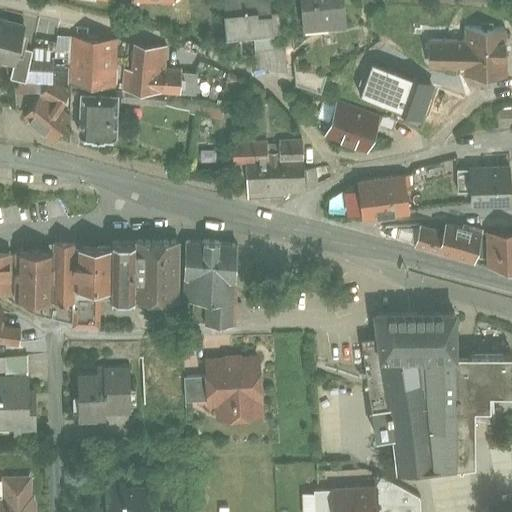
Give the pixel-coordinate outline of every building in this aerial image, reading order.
[(271,0),(219,0),(223,33),(249,31),(249,35),(254,35),(256,60),(285,65),(285,57),(281,28),(274,29),(271,0)] [(344,0),(298,0),(300,25),(346,22),(344,0)] [(25,12),(0,5),(0,51),(14,55),(19,37),(25,12)] [(506,69),(504,20),(460,21),(460,27),(425,28),(425,61),(461,61),(461,70),(506,69)] [(117,28),(69,24),(67,48),(65,74),(114,77),(115,63),(117,28)] [(120,78),(120,80),(164,83),(163,87),(175,88),(176,83),(195,84),(196,64),(179,63),(179,59),(163,59),(164,36),(131,34),(129,57),(121,56),(121,64),(120,78)] [(32,39),(19,37),(14,55),(14,69),(27,71),(28,68),(31,42),(32,39)] [(65,74),(67,48),(31,42),(28,68),(65,74)] [(360,87),(425,103),(433,67),(369,51),(360,87)] [(69,79),(43,75),(20,110),(52,133),(70,109),(60,102),(67,91),(69,79)] [(117,85),(76,85),(76,127),(117,126),(117,116),(132,116),(131,96),(117,96),(117,85)] [(333,93),(316,88),(310,108),(326,113),(333,93)] [(379,107),(335,92),(322,131),(365,146),(379,107)] [(192,125),(192,142),(216,142),(216,125),(192,125)] [(280,187),(304,185),(316,179),(315,158),(302,159),(301,129),(277,130),(277,134),(266,134),(266,132),(229,134),(230,172),(243,172),(244,193),(280,191),(280,187)] [(454,153),(409,167),(412,178),(454,165),(454,160),(454,153)] [(455,187),(469,186),(469,202),(511,201),(510,156),(468,157),(468,160),(454,160),(454,165),(455,187)] [(406,169),(355,175),(360,216),(411,210),(406,169)] [(392,239),(472,259),(479,231),(440,221),(438,229),(418,224),(416,230),(395,225),(392,239)] [(511,229),(485,230),(486,263),(511,262),(511,229)] [(136,234),(112,235),(112,239),(112,285),(112,290),(137,290),(136,234)] [(177,234),(136,234),(137,290),(137,294),(178,293),(177,261),(177,234)] [(177,261),(184,260),(184,277),(184,289),(193,289),(193,297),(202,297),(202,321),(233,321),(233,279),(236,279),(238,236),(185,234),(177,234),(177,261)] [(74,235),(51,236),(51,243),(52,294),(75,293),(75,286),(74,239),(74,235)] [(112,239),(74,239),(75,286),(112,285),(112,239)] [(52,294),(51,243),(11,244),(11,246),(9,280),(11,280),(12,294),(52,294)] [(9,280),(11,246),(0,245),(0,284),(9,285),(9,280)] [(0,341),(18,342),(19,319),(0,318),(0,314),(3,304),(0,302),(0,341)] [(453,310),(368,312),(369,337),(360,338),(372,443),(391,441),(394,475),(471,468),(471,412),(486,411),(486,398),(509,397),(509,358),(453,359),(453,310)] [(261,349),(202,353),(203,371),(182,372),(183,398),(205,397),(206,415),(264,411),(261,349)] [(30,406),(27,353),(0,355),(0,437),(38,435),(36,406),(30,406)] [(95,366),(76,367),(79,418),(106,417),(106,409),(132,408),(129,361),(95,363),(95,366)] [(0,511),(36,511),(35,473),(5,475),(5,493),(0,493),(0,511)] [(373,475),(373,482),(332,483),(332,511),(420,511),(420,498),(403,489),(377,475),(373,475)] [(105,483),(105,511),(155,511),(155,483),(105,483)]
